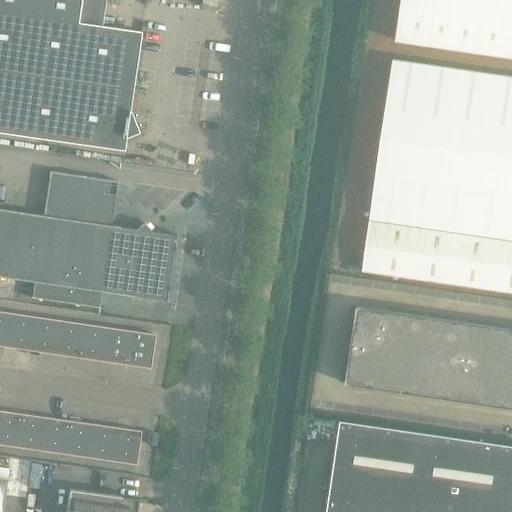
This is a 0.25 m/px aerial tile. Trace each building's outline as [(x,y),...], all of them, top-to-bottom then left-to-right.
[(0,0),(0,133),(124,151),(126,138),(138,133),(130,111),(141,33),(78,23),(81,0),(0,0)] [(511,0),(402,0),(397,41),(450,49),(511,57),(511,0)] [(511,78),(394,61),(363,271),(511,292),(511,78)] [(31,299),(99,308),(99,309),(102,293),(167,302),(177,236),(151,232),(143,223),(135,230),(111,226),(118,182),(117,182),(50,172),(43,216),(0,209),(0,277),(33,283),(31,299)] [(358,307),(353,346),(378,349),(384,311),(358,307)] [(384,311),(378,349),(403,353),(409,314),(384,311)] [(0,312),(0,346),(7,348),(11,314),(0,312)] [(11,314),(7,348),(30,351),(35,318),(11,314)] [(409,314),(403,353),(429,357),(434,318),(409,314)] [(35,318),(30,351),(54,355),(59,321),(35,318)] [(434,318),(429,357),(454,360),(460,322),(434,318)] [(59,321),(54,355),(78,358),(83,325),(59,321)] [(460,322),(454,360),(479,364),(485,325),(460,322)] [(83,325),(78,358),(102,362),(107,328),(83,325)] [(485,325),(479,364),(505,368),(510,329),(485,325)] [(107,328),(102,362),(125,365),(130,332),(107,328)] [(130,332),(125,365),(150,369),(155,335),(130,332)] [(353,346),(347,384),(372,388),(378,349),(353,346)] [(378,349),(372,388),(398,392),(403,353),(378,349)] [(403,353),(398,392),(423,396),(429,357),(403,353)] [(429,357),(423,396),(448,399),(454,360),(429,357)] [(454,360),(448,399),(474,403),(479,364),(454,360)] [(479,364),(474,403),(499,407),(505,368),(479,364)] [(511,369),(505,368),(499,407),(511,408),(511,369)] [(0,411),(0,445),(16,448),(21,414),(0,411)] [(21,414),(16,448),(40,451),(45,418),(21,414)] [(45,418),(40,451),(64,455),(69,421),(45,418)] [(511,511),(511,445),(342,420),(328,511),(511,511)] [(69,421),(64,455),(88,458),(93,425),(69,421)] [(93,425),(88,458),(112,461),(116,428),(93,425)] [(116,428),(112,461),(136,465),(141,432),(116,428)] [(157,434),(148,433),(146,444),(155,446),(157,434)] [(28,482),(25,508),(48,511),(51,485),(28,482)] [(66,511),(136,511),(138,500),(69,490),(66,511)]
